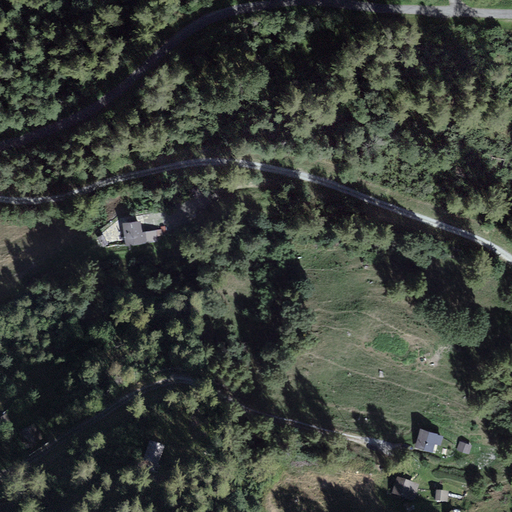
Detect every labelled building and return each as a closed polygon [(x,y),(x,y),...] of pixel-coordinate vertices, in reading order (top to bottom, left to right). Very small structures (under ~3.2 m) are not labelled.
[(111,218),(94,229),(106,248),(123,237),(111,218)] [(141,220),(121,223),(126,247),(159,241),(157,230),(143,232),(141,220)] [(436,434),(418,429),(413,449),(431,453),(436,434)] [(157,458),(163,437),(148,433),(142,454),(157,458)] [(471,446),(460,441),(456,451),(467,456),(471,446)] [(419,485),(396,479),(392,496),(415,502),(419,485)] [(450,494),(437,492),(436,502),(449,504),(450,494)]
